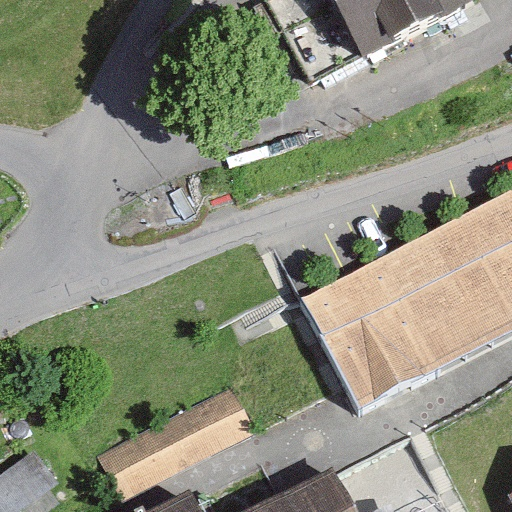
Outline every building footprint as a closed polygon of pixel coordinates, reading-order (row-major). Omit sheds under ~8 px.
[(321,0),(357,74),(473,18),(463,0),(321,0)] [(511,197),(302,305),(358,414),(511,334),(511,197)] [(232,389),(96,456),(119,502),(255,435),(232,389)] [(24,511),(58,488),(34,455),(0,479),(0,511),(24,511)] [(197,511),(196,509),(189,511),(352,511),(335,477),(266,511),(197,511)]
